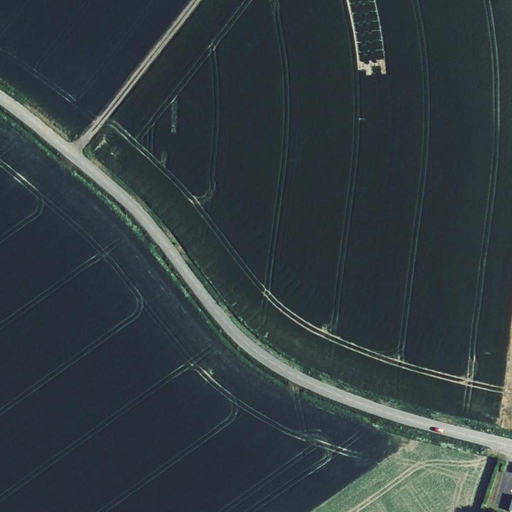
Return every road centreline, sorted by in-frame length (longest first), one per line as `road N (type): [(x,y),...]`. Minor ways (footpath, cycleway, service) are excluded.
road 1 (tertiary): [(0,96),(141,215),(223,321),(272,363),(394,415),(511,446)]
road 2 (track): [(72,154),(193,0)]
